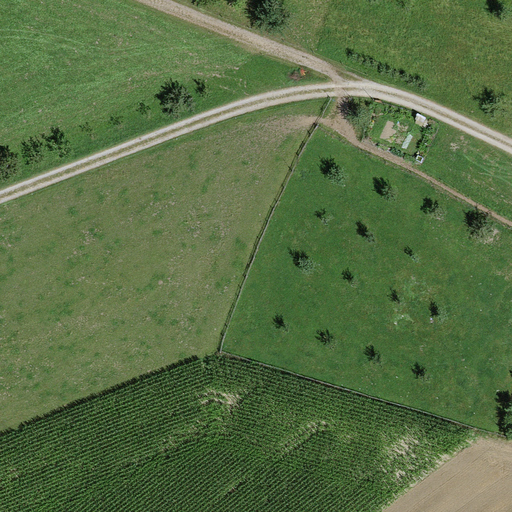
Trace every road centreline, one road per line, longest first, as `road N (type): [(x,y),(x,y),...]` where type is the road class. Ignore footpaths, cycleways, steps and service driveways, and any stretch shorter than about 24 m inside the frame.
road 1 (track): [(0,195),(293,90),(387,90),(511,150)]
road 2 (track): [(155,0),(387,90)]
